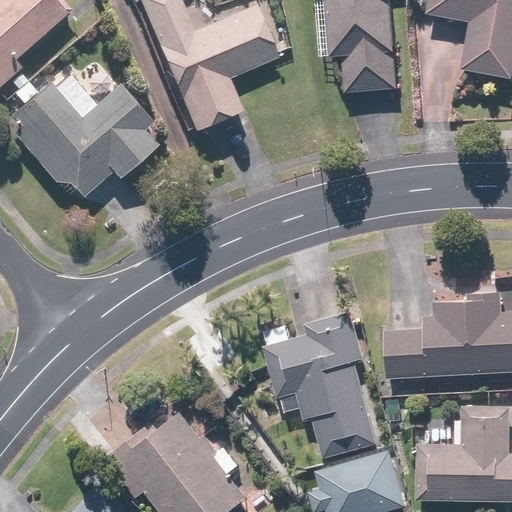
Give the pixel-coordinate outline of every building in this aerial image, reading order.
[(0,0),(0,87),(26,64),(19,57),(74,7),(67,0),(0,0)] [(183,0),(141,0),(195,131),(246,110),(232,75),(281,55),(261,5),(196,31),(183,0)] [(381,116),(400,115),(397,89),(401,89),(392,0),(332,0),(337,54),(348,53),(351,91),(379,88),(381,116)] [(511,75),(511,0),(436,0),(434,14),(475,21),(467,68),(511,75)] [(31,120),(19,130),(64,181),(69,176),(86,195),(115,169),(122,178),(163,142),(149,126),(157,120),(122,81),(99,101),(74,73),(57,88),(53,83),(22,110),(31,120)] [(386,326),(389,374),(511,368),(511,307),(507,308),(506,286),(470,287),(471,293),(436,295),(436,311),(427,312),(428,324),(386,326)] [(290,321),(263,328),(285,410),(303,405),(308,423),(317,421),(327,456),(382,442),(361,361),(368,359),(354,307),(308,320),(310,328),(293,333),(290,321)] [(420,439),(419,496),(511,497),(511,401),(466,401),(465,416),(446,415),(446,439),(420,439)] [(156,416),(108,454),(139,494),(149,486),(168,511),(229,511),(252,495),(233,470),(243,462),(226,441),(221,445),(208,430),(204,433),(182,406),(161,422),(156,416)] [(129,511),(99,483),(72,511),(129,511)]
